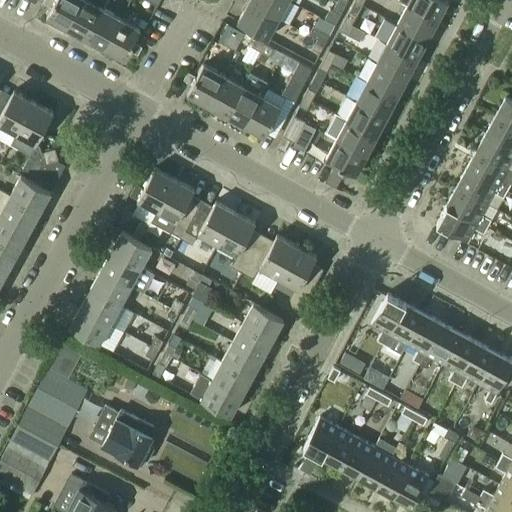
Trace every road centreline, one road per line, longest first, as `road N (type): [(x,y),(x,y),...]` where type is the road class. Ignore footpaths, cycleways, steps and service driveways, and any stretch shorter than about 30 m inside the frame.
road 1 (residential): [(229,511),(379,242)]
road 2 (residential): [(0,371),(138,113)]
road 3 (residential): [(379,242),(138,113)]
road 4 (residential): [(379,242),(506,0)]
road 5 (residential): [(138,113),(0,37)]
road 6 (residential): [(511,315),(379,242)]
